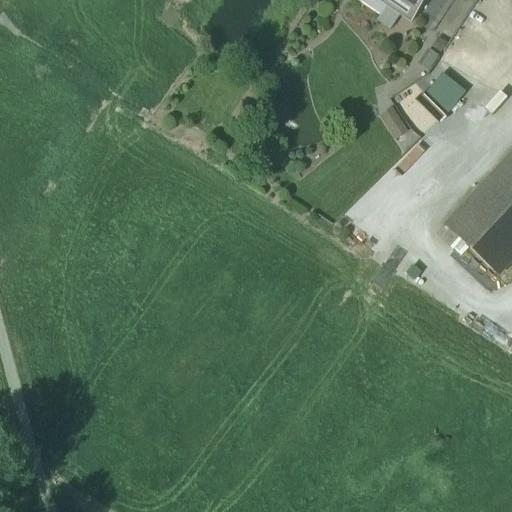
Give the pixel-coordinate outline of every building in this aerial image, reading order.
[(371,0),(386,10),(400,19),(409,25),(411,22),(379,1),(379,0),(371,0)] [(409,25),(411,26),(428,0),(379,0),(379,1),(411,22),(409,25)] [(400,19),(386,10),(376,26),(390,35),(400,19)] [(439,60),(427,52),(416,67),(429,75),(439,60)] [(466,95),(442,77),(425,100),(449,118),(466,95)] [(408,135),(392,111),(378,120),(394,144),(408,135)] [(511,158),(446,230),(499,279),(511,264),(511,158)]
